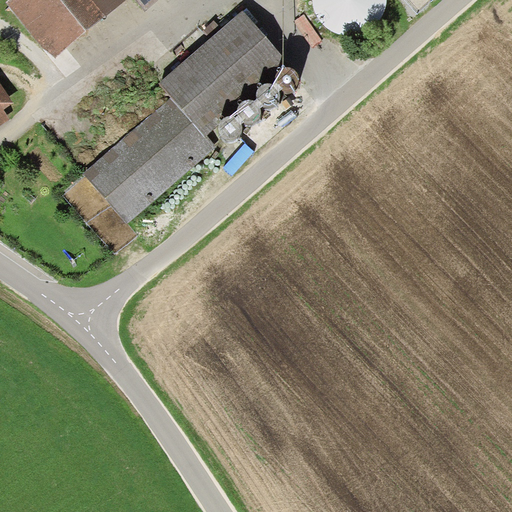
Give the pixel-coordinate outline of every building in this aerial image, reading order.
[(9,0),(51,54),(114,6),(110,0),(9,0)] [(152,0),(135,0),(143,8),(152,0)] [(389,8),(388,0),(314,0),(315,12),(326,28),(344,38),(363,37),(380,26),(389,8)] [(184,65),(157,87),(166,98),(202,140),(291,65),(246,12),(184,65)] [(295,94),(301,91),(305,82),(304,77),(301,73),(293,70),(284,73),(281,79),(280,82),(284,91),(293,94),(295,94)] [(0,120),(10,113),(0,99),(0,97),(7,92),(0,82),(0,120)] [(274,113),(280,110),(283,101),(282,95),(280,92),(271,89),(262,92),(259,98),(259,101),(262,110),(271,113),(274,113)] [(202,140),(166,98),(81,170),(77,172),(120,223),(208,148),(202,140)] [(251,130),(258,127),(261,118),(260,112),(257,109),(249,106),(240,109),(237,115),(236,118),(240,127),(249,130),(251,130)] [(231,149),(238,146),(241,137),(240,132),(237,128),(229,125),(220,129),(217,134),(216,137),(220,146),(229,150),(231,149)]
